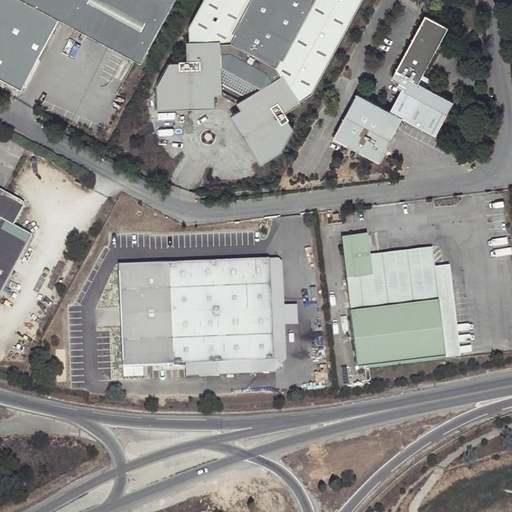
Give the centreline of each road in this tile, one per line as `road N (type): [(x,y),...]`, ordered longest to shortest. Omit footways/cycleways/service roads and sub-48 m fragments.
road 1 (residential): [(0,111),(186,210),(479,178),(497,164),(506,141),(494,0)]
road 2 (secondary): [(244,455),(488,391)]
road 3 (secondary): [(302,420),(177,425),(69,413)]
road 4 (motorway): [(344,511),(420,443),(511,401)]
road 5 (secondary): [(488,391),(302,420)]
road 6 (secondary): [(108,509),(244,455)]
